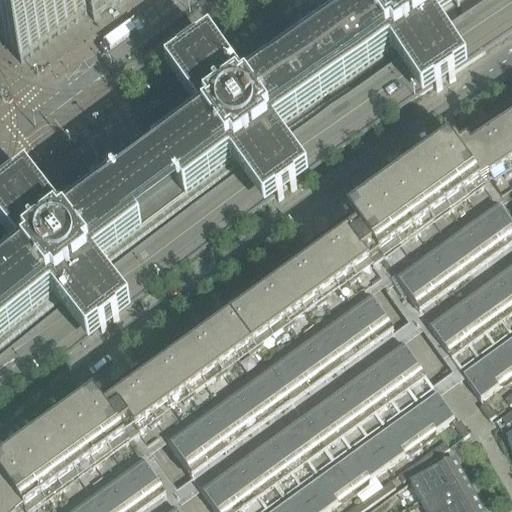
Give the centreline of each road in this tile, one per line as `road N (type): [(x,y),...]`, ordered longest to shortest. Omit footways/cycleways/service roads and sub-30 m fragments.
road 1 (tertiary): [(0,380),(248,188),(511,7)]
road 2 (tertiary): [(0,432),(309,199),(511,64)]
road 3 (tertiary): [(334,0),(0,247)]
road 4 (tertiary): [(185,0),(28,119)]
